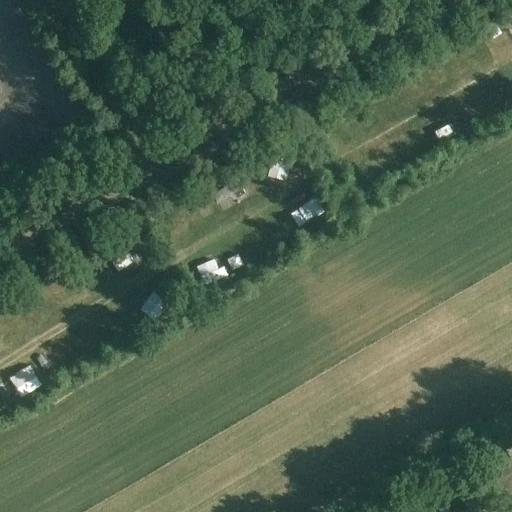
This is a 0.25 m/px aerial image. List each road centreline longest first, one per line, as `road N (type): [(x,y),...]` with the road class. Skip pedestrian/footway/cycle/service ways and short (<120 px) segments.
road 1 (track): [(0,252),(431,0)]
road 2 (track): [(56,0),(155,160)]
